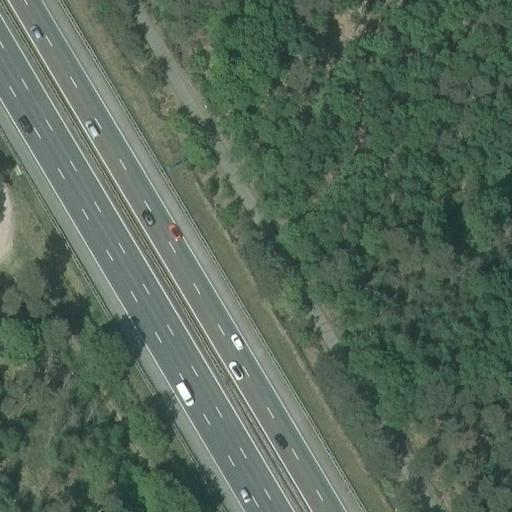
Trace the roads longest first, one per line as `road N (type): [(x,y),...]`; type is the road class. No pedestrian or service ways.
road 1 (motorway): [(328,511),(21,0)]
road 2 (motorway): [(0,55),(269,511)]
road 3 (track): [(190,511),(25,221)]
